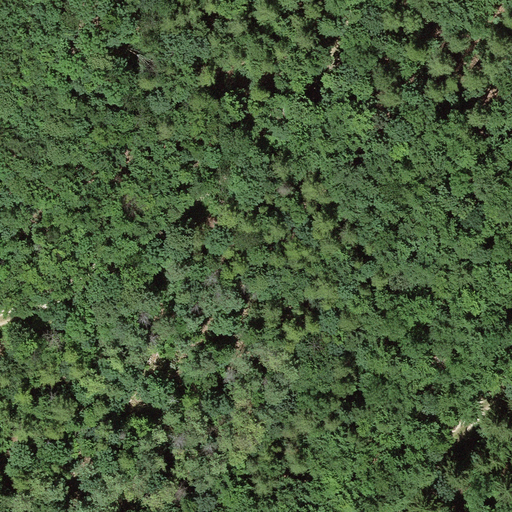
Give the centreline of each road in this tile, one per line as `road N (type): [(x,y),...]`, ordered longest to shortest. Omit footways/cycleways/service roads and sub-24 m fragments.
road 1 (track): [(0,307),(187,197),(313,83),(373,0)]
road 2 (track): [(511,377),(394,511)]
